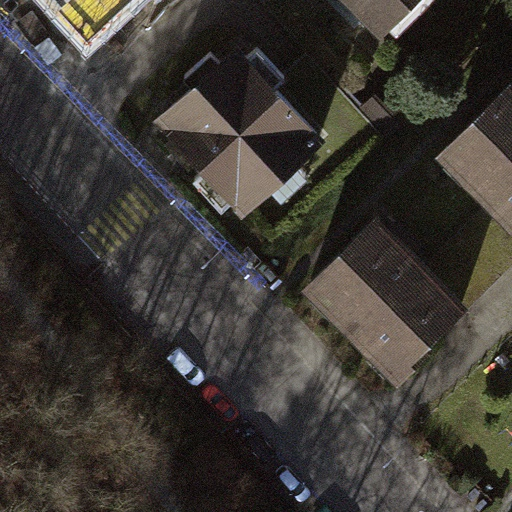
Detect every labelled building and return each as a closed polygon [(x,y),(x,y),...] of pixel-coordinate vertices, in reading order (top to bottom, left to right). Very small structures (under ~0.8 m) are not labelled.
[(40,0),(88,47),(138,0),(40,0)] [(416,0),(339,0),(378,39),(416,0)] [(269,86),(281,75),(249,42),(239,51),(230,41),(214,56),(203,45),(172,74),(182,84),(149,115),(195,165),(184,175),(214,207),(225,197),(234,207),(313,133),(269,86)] [(511,85),(437,161),(481,204),(511,235),(511,85)] [(511,235),(481,204),(422,263),(471,312),(511,270),(511,235)] [(376,218),(301,293),(395,388),(471,312),(422,263),(376,218)]
